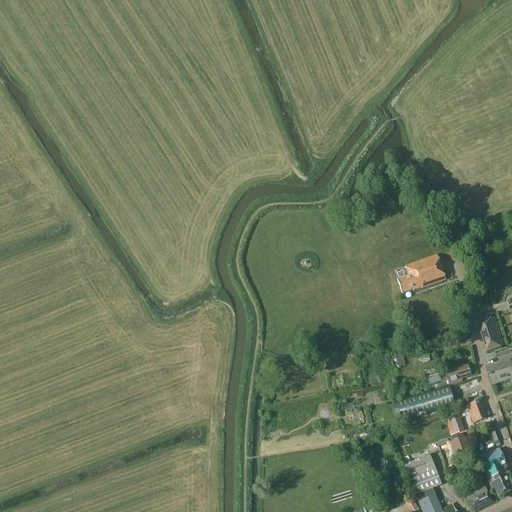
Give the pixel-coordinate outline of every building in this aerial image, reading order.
[(408,276),(400,279),(397,280),(402,293),(413,289),(414,290),(422,287),(422,288),(444,281),(436,256),(406,266),(406,268),(408,276)] [(486,351),(502,346),(493,318),(477,323),(486,351)] [(511,354),(511,351),(496,356),(499,364),(487,368),(492,385),(511,378),(511,366),(511,365),(511,364),(511,354)] [(427,362),(430,361),(429,356),(421,357),(423,364),(427,363),(427,362)] [(459,368),(458,365),(452,367),(453,370),(447,372),(449,378),(440,380),(440,381),(428,384),(429,389),(442,385),(442,387),(451,384),(451,385),(461,382),(460,380),(471,376),(468,365),(459,368)] [(402,422),(455,406),(449,385),(395,401),(402,422)] [(487,419),(480,400),(465,406),(466,409),(464,410),(466,417),(470,415),(473,424),(487,419)] [(451,437),(462,433),(463,432),(459,421),(461,420),(459,415),(451,417),(452,418),(445,421),(451,437)] [(470,454),(462,433),(451,437),(453,441),(450,442),(457,459),(470,454)] [(506,466),(498,449),(480,457),(485,467),(484,467),(489,479),(488,479),(493,491),(495,490),(498,497),(511,490),(511,488),(503,467),(506,466)] [(416,498),(421,511),(455,511),(452,505),(443,509),(444,511),(443,511),(442,511),(435,495),(432,489),(437,487),(441,485),(430,457),(404,468),(416,498)] [(483,488),(479,478),(471,482),(472,485),(468,487),(471,494),(466,497),(473,511),(493,503),(485,488),(483,488)]
